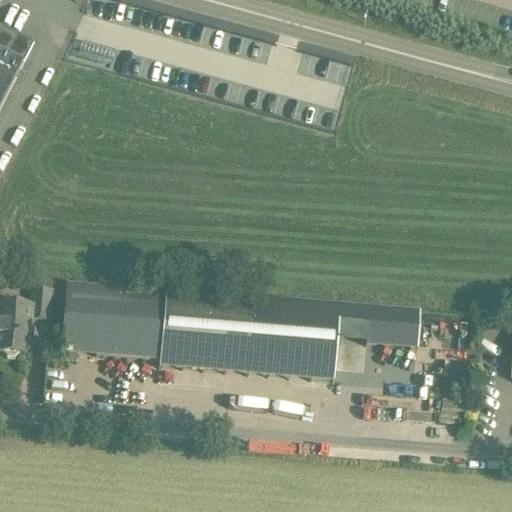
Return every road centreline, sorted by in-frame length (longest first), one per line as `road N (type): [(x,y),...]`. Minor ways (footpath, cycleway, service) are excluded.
road 1 (residential): [(511,456),(0,416)]
road 2 (tertiary): [(361,43),(511,90)]
road 3 (tertiary): [(211,0),(361,43)]
road 4 (tertiary): [(511,75),(361,43)]
